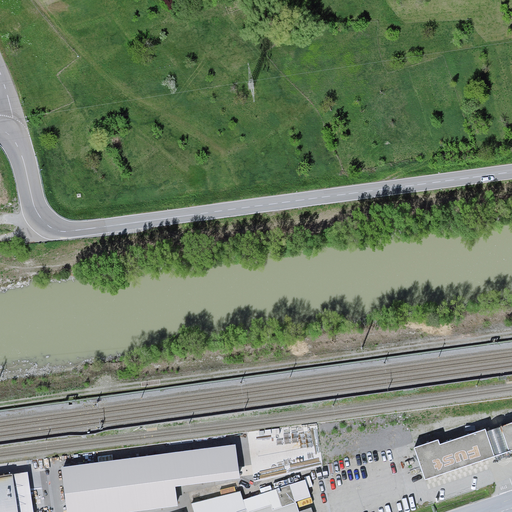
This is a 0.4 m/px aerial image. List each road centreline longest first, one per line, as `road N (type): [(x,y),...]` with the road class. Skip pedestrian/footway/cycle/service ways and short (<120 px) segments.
road 1 (tertiary): [(7,132),(39,216),(64,231),(511,171)]
road 2 (track): [(0,403),(511,334)]
road 3 (track): [(35,0),(107,76),(224,153)]
